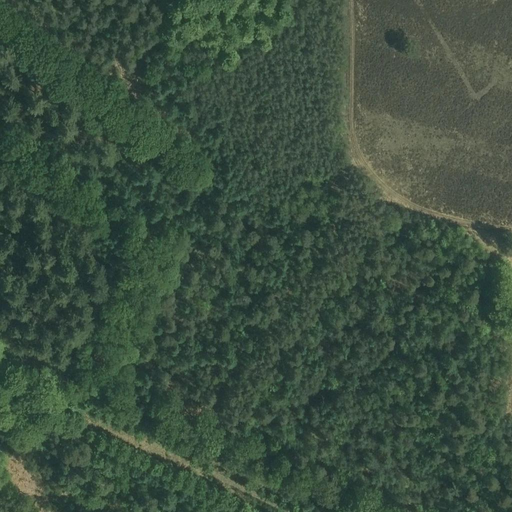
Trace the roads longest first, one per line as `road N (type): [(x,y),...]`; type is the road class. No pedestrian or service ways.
road 1 (track): [(511,230),(425,211),(377,185),(352,129),(350,0)]
road 2 (track): [(290,511),(0,368)]
